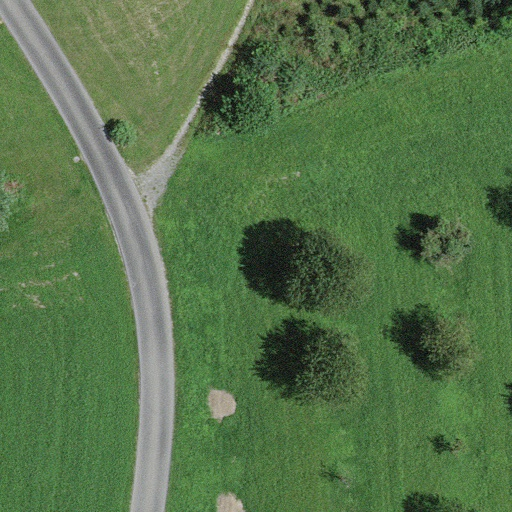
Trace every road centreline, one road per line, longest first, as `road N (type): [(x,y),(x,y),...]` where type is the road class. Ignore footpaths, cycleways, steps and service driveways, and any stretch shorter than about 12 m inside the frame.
road 1 (unclassified): [(133,212),(157,425),(143,511)]
road 2 (unclassified): [(133,212),(2,0)]
road 3 (track): [(257,0),(245,43),(133,212)]
